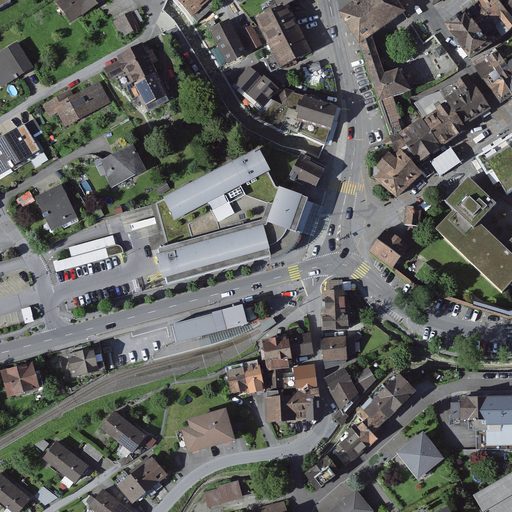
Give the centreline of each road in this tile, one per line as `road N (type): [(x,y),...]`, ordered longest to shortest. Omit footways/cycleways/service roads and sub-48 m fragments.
road 1 (secondary): [(312,269),(59,337)]
road 2 (residential): [(300,507),(423,402),(483,381),(511,383)]
road 3 (residential): [(0,121),(152,32),(158,0)]
road 4 (tertiary): [(342,209),(353,117),(329,4)]
road 5 (residential): [(506,120),(385,214),(342,209)]
road 6 (residential): [(312,269),(326,415),(316,438),(296,451)]
road 7 (secondary): [(338,265),(351,265),(444,327),(511,335)]
road 8 (residential): [(296,451),(212,466),(159,511)]
road 9 (residential): [(59,337),(38,273),(0,211)]
road 10 (residential): [(506,120),(430,22)]
